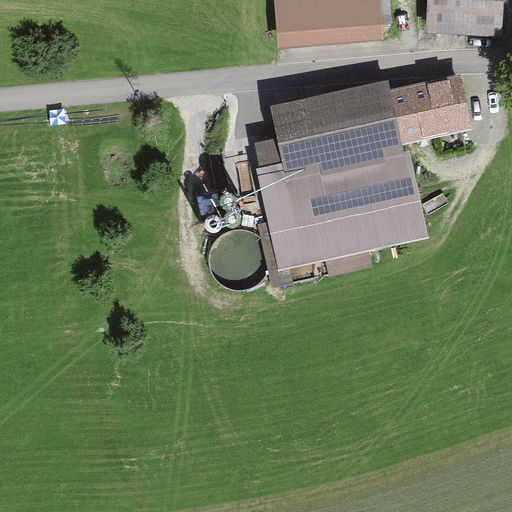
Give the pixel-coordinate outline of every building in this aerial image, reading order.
[(268,0),(272,51),(382,44),(381,28),(392,27),(390,0),(268,0)] [(419,0),(418,35),(500,39),(502,0),(419,0)] [(386,82),(259,107),(262,122),(249,125),(269,223),(342,209),(347,230),(413,216),(399,145),(468,130),(457,76),(387,90),(386,82)] [(234,196),(229,194),(224,196),(221,201),(222,206),(226,210),(232,210),(236,206),(237,201),(234,196)] [(240,217),(235,215),(230,217),(227,222),(228,227),(232,231),(238,231),(242,227),(243,222),(240,217)]
